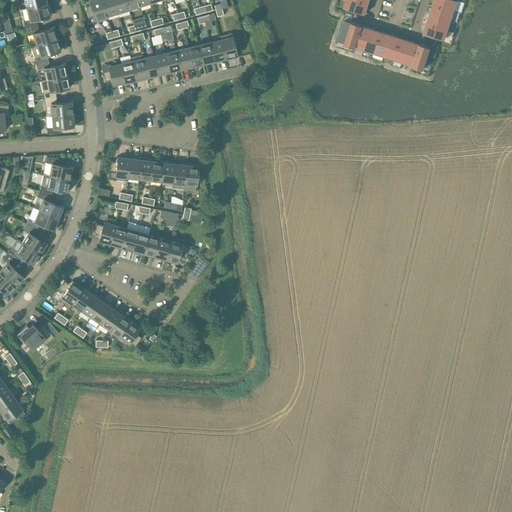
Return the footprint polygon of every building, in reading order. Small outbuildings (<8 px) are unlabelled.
[(24,0),(27,8),(47,4),(46,0),(47,0),(24,0)] [(106,15),(101,0),(92,0),(93,1),(90,2),(91,5),(85,7),(88,17),(94,15),(96,23),(108,19),(107,15),(106,15)] [(107,15),(117,12),(113,0),(101,0),(106,15),(107,15)] [(113,0),(117,12),(128,8),(125,0),(113,0)] [(125,0),(128,8),(129,11),(140,7),(139,5),(137,0),(125,0)] [(345,0),(344,7),(365,14),(368,4),(357,0),(345,0)] [(456,0),(433,0),(433,3),(454,10),(456,0)] [(430,13),(451,19),(454,10),(433,3),(430,13)] [(47,4),(27,8),(29,20),(23,21),(25,28),(37,25),(36,18),(52,15),(50,6),(48,7),(47,4)] [(200,7),(201,13),(213,10),(211,4),(200,7)] [(209,14),(203,16),(205,22),(210,21),(215,19),(214,13),(209,14)] [(426,22),(448,29),(451,19),(430,13),(426,22)] [(344,20),(341,31),(347,33),(344,43),(354,46),(362,24),(351,21),(351,22),(344,20)] [(423,32),(444,39),(448,29),(426,22),(423,32)] [(362,25),(362,24),(354,46),(355,47),(355,46),(364,49),(371,28),(362,25)] [(39,31),(37,25),(25,28),(27,35),(33,33),(37,45),(56,38),(55,35),(57,34),(55,26),(39,31)] [(165,27),(159,28),(161,34),(162,42),(173,39),(172,31),(170,25),(165,27)] [(371,28),(364,49),(374,52),(381,31),(371,28)] [(381,31),(374,52),(384,55),(390,34),(381,31)] [(220,39),(225,60),(233,58),(232,56),(236,55),(231,33),(219,36),(220,40),(220,39)] [(390,34),(384,55),(393,58),(400,37),(390,34)] [(400,37),(393,58),(403,61),(410,40),(400,37)] [(57,42),(56,38),(37,45),(31,46),(34,58),(36,64),(48,60),(46,54),(62,49),(59,41),(57,42)] [(220,40),(209,42),(214,60),(217,59),(218,62),(225,60),(220,39),(220,40)] [(412,64),(412,65),(413,65),(420,43),(419,43),(410,40),(403,61),(412,64)] [(214,60),(209,42),(198,45),(203,65),(211,63),(210,61),(214,60)] [(423,68),(430,46),(420,43),(413,65),(423,68)] [(432,43),(428,55),(434,57),(438,45),(435,44),(432,43)] [(203,65),(198,45),(187,47),(191,65),(195,65),(195,67),(203,65)] [(191,65),(187,47),(176,50),(181,70),(189,69),(188,66),(191,65)] [(181,70),(176,50),(165,53),(169,71),(173,70),(173,72),(181,70)] [(169,71),(165,53),(154,55),(158,76),(166,74),(166,72),(169,71)] [(131,61),(136,81),(144,79),(143,77),(147,76),(142,58),(143,58),(142,54),(130,57),(131,61)] [(154,55),(143,58),(142,58),(147,76),(150,75),(151,78),(158,76),(154,55)] [(44,68),(46,79),(46,80),(66,75),(66,72),(68,71),(66,63),(50,66),(48,60),(36,64),(38,69),(44,68)] [(131,61),(120,63),(125,82),(128,81),(129,83),(136,81),(131,61)] [(112,85),(125,82),(120,63),(109,66),(110,70),(103,72),(103,70),(102,71),(105,81),(112,79),(113,84),(112,84),(112,85)] [(44,98),(56,96),(55,90),(71,86),(69,78),(67,78),(66,75),(46,80),(46,79),(40,80),(43,93),(44,98)] [(57,103),(56,96),(44,98),(45,104),(51,104),(52,115),(72,114),(72,110),(74,110),(74,102),(57,103)] [(9,116),(8,104),(0,104),(0,128),(4,128),(5,129),(4,117),(9,116)] [(73,117),(72,114),(52,115),(53,127),(47,128),(47,134),(60,133),(59,127),(76,125),(75,117),(73,117)] [(51,163),(49,175),(69,179),(70,176),(72,176),(74,168),(58,164),(59,158),(47,156),(45,162),(51,163)] [(128,177),(139,178),(141,157),(133,156),(133,159),(130,158),(127,177),(128,177)] [(127,181),(128,177),(127,177),(130,158),(117,157),(116,157),(118,157),(117,162),(110,161),(108,172),(109,172),(109,171),(116,171),(115,179),(127,181)] [(139,178),(150,179),(152,161),(149,160),(149,158),(141,157),(139,178)] [(150,179),(161,181),(164,160),(156,159),(156,161),(152,161),(150,179)] [(172,161),(164,160),(161,181),(173,182),(175,164),(171,163),(172,161)] [(183,189),(186,162),(179,161),(178,164),(175,164),(173,182),(172,188),(183,189)] [(194,163),(186,162),(183,189),(183,191),(195,193),(198,166),(194,166),(194,163)] [(9,169),(0,166),(0,191),(3,192),(9,169)] [(39,191),(51,194),(53,188),(69,191),(71,183),(69,182),(69,179),(49,175),(47,186),(41,185),(39,191)] [(43,199),(39,210),(58,217),(59,214),(61,215),(64,207),(49,201),(51,194),(39,191),(37,196),(43,199)] [(171,202),(170,209),(176,210),(181,211),(182,204),(177,203),(171,202)] [(58,217),(39,210),(34,221),(28,218),(26,223),(37,229),(40,223),(55,229),(59,221),(57,221),(58,217)] [(167,211),(165,218),(176,220),(178,213),(167,211)] [(98,239),(110,243),(115,225),(114,225),(116,220),(107,217),(105,222),(104,222),(103,225),(96,224),(97,222),(96,222),(93,233),(100,235),(99,239),(98,239)] [(37,229),(26,223),(23,229),(28,232),(22,242),(39,253),(41,250),(43,251),(48,244),(34,235),(37,229)] [(121,248),(126,228),(115,225),(110,243),(114,244),(113,246),(121,248)] [(132,249),(137,231),(126,228),(121,248),(128,250),(129,248),(132,249)] [(143,254),(148,234),(137,231),(132,249),(136,250),(135,252),(143,254)] [(154,255),(159,237),(148,234),(143,254),(150,256),(151,254),(154,255)] [(165,260),(170,240),(159,237),(154,255),(158,256),(157,258),(165,260)] [(10,248),(7,253),(17,261),(21,255),(35,264),(39,257),(38,256),(39,253),(22,242),(17,239),(10,248)] [(170,240),(165,260),(172,263),(173,260),(177,261),(179,254),(185,256),(188,246),(190,246),(170,240)] [(8,262),(0,269),(0,270),(15,285),(17,282),(18,284),(24,278),(12,266),(17,261),(7,253),(3,258),(8,262)] [(209,262),(201,257),(195,266),(203,271),(209,262)] [(0,287),(8,295),(14,289),(12,287),(15,285),(0,270),(0,287)] [(70,307),(72,303),(82,288),(72,280),(71,281),(72,282),(70,285),(64,281),(57,290),(58,290),(59,289),(64,293),(60,300),(70,307)] [(72,303),(81,310),(93,292),(87,288),(85,290),(82,288),(72,303)] [(93,292),(81,310),(91,316),(101,301),(98,299),(100,297),(93,292)] [(101,301),(91,316),(100,323),(112,305),(105,301),(104,303),(101,301)] [(112,305),(100,323),(109,329),(120,314),(117,312),(118,310),(112,305)] [(59,321),(63,316),(58,312),(54,318),(59,321)] [(109,329),(118,335),(119,336),(131,318),(124,314),(123,316),(120,314),(109,329)] [(68,320),(63,316),(59,321),(64,325),(68,320)] [(137,323),(131,318),(119,336),(118,335),(116,339),(126,346),(128,343),(136,348),(136,347),(134,346),(140,338),(135,334),(139,327),(136,325),(137,323)] [(38,330),(32,322),(31,323),(33,324),(29,327),(26,324),(16,333),(25,343),(27,341),(32,348),(32,349),(42,341),(45,345),(54,337),(44,325),(38,330)] [(78,334),(82,329),(77,326),(73,331),(78,334)] [(87,332),(82,329),(78,334),(83,338),(87,332)] [(158,337),(152,334),(149,339),(154,342),(158,337)] [(4,357),(8,362),(13,358),(10,353),(4,357)] [(17,363),(13,358),(8,362),(12,367),(17,363)] [(21,380),(27,377),(23,372),(18,375),(21,380)] [(30,381),(27,377),(21,380),(25,385),(30,381)] [(0,395),(8,389),(2,380),(0,381),(0,395)] [(0,409),(15,399),(8,389),(0,395),(0,409)] [(28,390),(23,394),(26,398),(31,395),(28,390)] [(22,408),(15,399),(0,409),(0,413),(2,417),(4,416),(7,419),(22,408)] [(8,426),(2,430),(11,441),(16,437),(8,426)]
